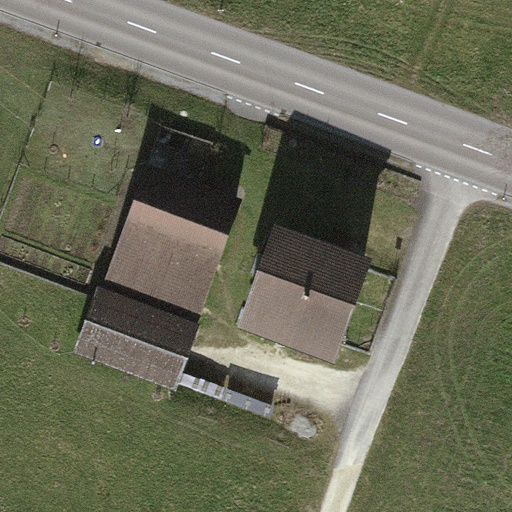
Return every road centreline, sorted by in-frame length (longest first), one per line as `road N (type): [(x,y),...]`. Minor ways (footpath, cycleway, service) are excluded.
road 1 (tertiary): [(511,160),(70,0)]
road 2 (track): [(326,511),(471,145)]
